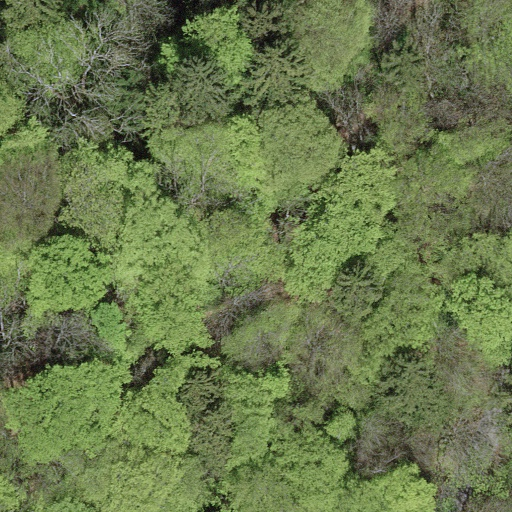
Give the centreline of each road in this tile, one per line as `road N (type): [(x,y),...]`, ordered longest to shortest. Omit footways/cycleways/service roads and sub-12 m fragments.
road 1 (track): [(511,25),(418,91),(277,156),(0,218)]
road 2 (residential): [(441,511),(473,457),(511,354)]
